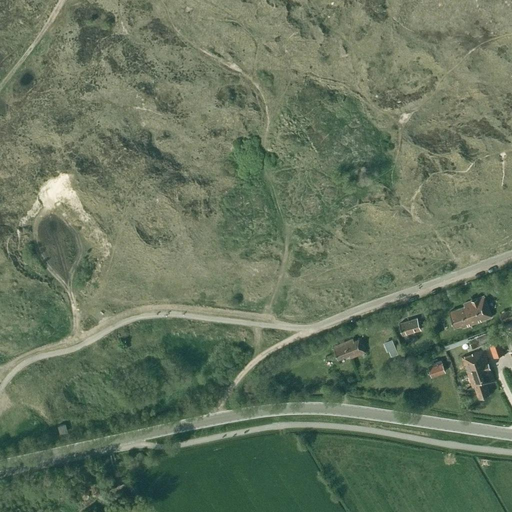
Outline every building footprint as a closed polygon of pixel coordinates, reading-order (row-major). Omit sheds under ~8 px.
[(463,303),(464,305),(449,311),(455,326),(461,324),(462,327),(492,316),(484,295),(463,303)] [(511,307),(500,312),(502,320),(511,316),(511,307)] [(402,334),(421,328),(417,317),(399,323),(402,334)] [(472,347),(497,336),(494,329),(469,340),(472,347)] [(366,350),(361,337),(354,340),(353,337),(332,345),(338,359),(349,354),(351,357),(366,350)] [(392,339),(386,341),(392,354),(397,352),(392,339)] [(499,341),(490,344),(494,355),(503,352),(499,341)] [(474,385),(478,397),(490,393),(486,383),(494,380),(483,348),(461,356),(472,386),(474,385)] [(445,371),(441,359),(431,362),(432,365),(429,366),(431,375),(445,371)] [(66,430),(64,423),(57,425),(59,432),(66,430)] [(144,511),(140,503),(125,509),(126,511),(144,511)]
